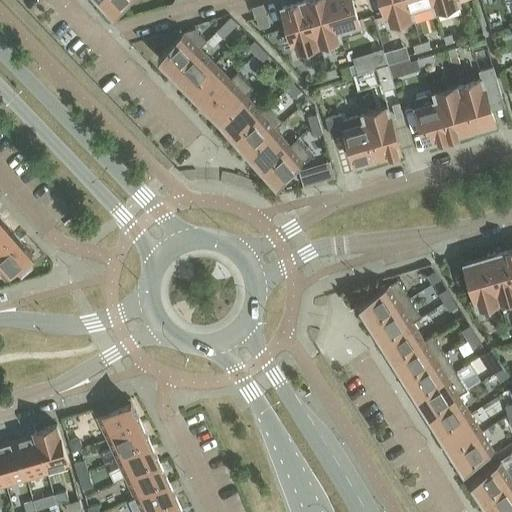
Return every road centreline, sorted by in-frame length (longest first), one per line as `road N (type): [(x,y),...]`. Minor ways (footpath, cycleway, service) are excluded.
road 1 (residential): [(511,153),(340,202),(242,256)]
road 2 (secondary): [(196,240),(0,50)]
road 3 (residential): [(256,288),(320,249),(451,234),(511,215)]
road 4 (secondary): [(0,89),(160,262)]
road 5 (secondary): [(360,511),(244,327)]
road 6 (secondary): [(222,343),(312,511)]
road 7 (residential): [(0,410),(53,394),(166,331)]
road 8 (residential): [(452,511),(355,355)]
road 9 (residential): [(150,297),(93,323),(0,321)]
road 10 (residential): [(97,39),(192,143)]
road 11 (residential): [(97,39),(224,0)]
